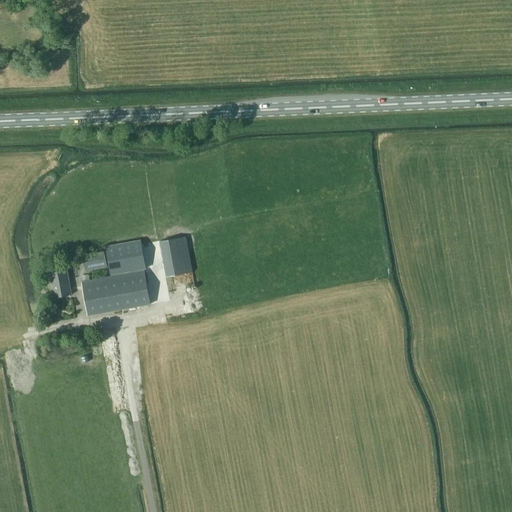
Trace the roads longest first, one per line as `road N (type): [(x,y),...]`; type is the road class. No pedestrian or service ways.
road 1 (primary): [(0,122),(511,99)]
road 2 (track): [(154,511),(125,322)]
